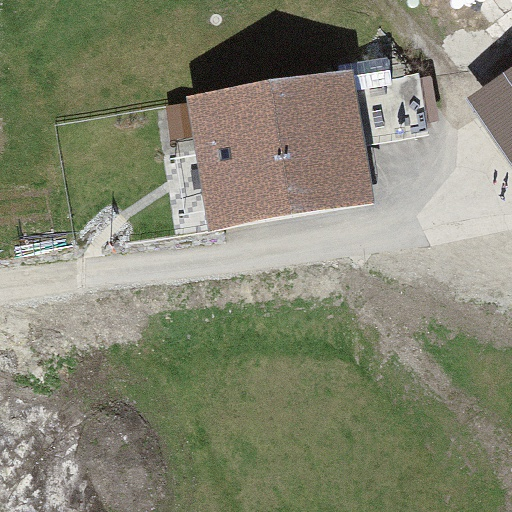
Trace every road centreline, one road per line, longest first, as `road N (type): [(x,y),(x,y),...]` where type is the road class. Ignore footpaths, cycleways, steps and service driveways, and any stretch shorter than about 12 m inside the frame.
road 1 (track): [(511,220),(187,274),(0,293)]
road 2 (track): [(511,181),(440,73),(374,0)]
